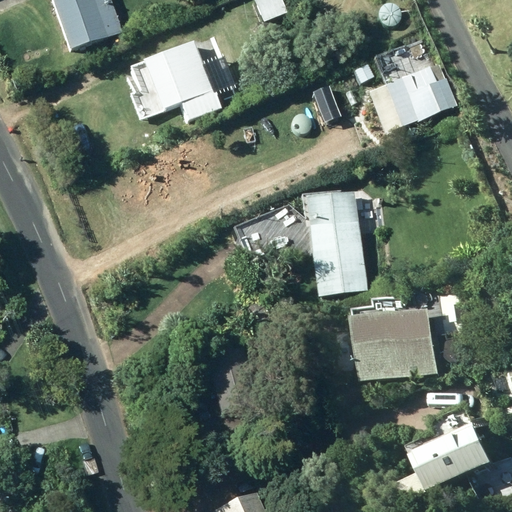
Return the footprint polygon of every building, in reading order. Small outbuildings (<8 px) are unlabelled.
[(50,0),(68,47),(119,27),(108,0),(50,0)] [(279,0),(253,0),(250,2),(263,34),(289,23),(279,0)] [(214,26),(217,35),(230,31),(228,22),(214,26)] [(209,88),(190,38),(140,57),(159,108),(177,101),(184,119),(219,107),(211,88),(209,88)] [(365,90),(381,133),(455,105),(439,62),(365,90)] [(353,69),(360,84),(373,77),(365,63),(353,69)] [(333,89),(311,97),(322,129),(344,121),(333,89)] [(301,194),(316,296),(367,289),(351,187),(301,194)] [(374,312),(350,315),(355,379),(434,373),(428,307),(403,308),(402,295),(372,297),(374,312)] [(237,326),(239,335),(248,333),(246,325),(237,326)] [(226,331),(228,338),(235,336),(232,328),(226,331)] [(206,340),(207,349),(218,347),(217,339),(206,340)] [(201,354),(217,413),(255,404),(239,345),(201,354)] [(407,502),(495,464),(476,420),(410,448),(420,471),(398,481),(407,502)] [(211,509),(211,511),(263,511),(253,489),(211,509)]
